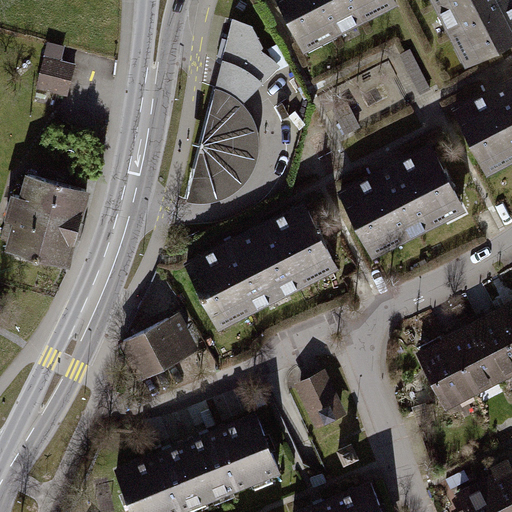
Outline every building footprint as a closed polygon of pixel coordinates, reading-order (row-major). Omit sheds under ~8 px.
[(274,0),(302,55),(397,6),(394,0),(274,0)] [(511,0),(428,0),(465,71),(511,46),(511,0)] [(232,20),(221,59),(245,69),(265,83),(283,64),(264,51),(265,45),(253,26),(232,20)] [(48,41),(36,89),(68,97),(76,65),(61,61),(65,46),(48,41)] [(511,77),(452,109),(487,177),(511,164),(511,77)] [(216,89),(186,202),(220,202),(246,186),(257,161),(257,132),(243,105),(216,89)] [(336,193),(372,262),(466,213),(430,144),(336,193)] [(13,246),(68,260),(86,193),(30,178),(13,246)] [(186,263),(216,321),(331,262),(301,204),(186,263)] [(511,303),(495,312),(511,346),(511,303)] [(511,376),(511,346),(495,312),(469,325),(500,383),(511,376)] [(124,341),(142,375),(187,352),(169,318),(124,341)] [(500,383),(469,325),(444,339),(474,396),(500,383)] [(474,396),(444,339),(416,354),(446,411),(474,396)] [(324,369),(293,384),(316,430),(346,415),(324,369)] [(188,441),(213,503),(283,474),(258,413),(188,441)] [(116,470),(133,511),(190,511),(213,503),(188,441),(116,470)] [(351,444),(335,452),(343,468),(359,460),(351,444)] [(486,478),(504,511),(511,511),(511,468),(510,466),(486,478)] [(455,494),(464,511),(504,511),(486,478),(455,494)] [(292,511),(382,511),(370,481),(292,511)]
